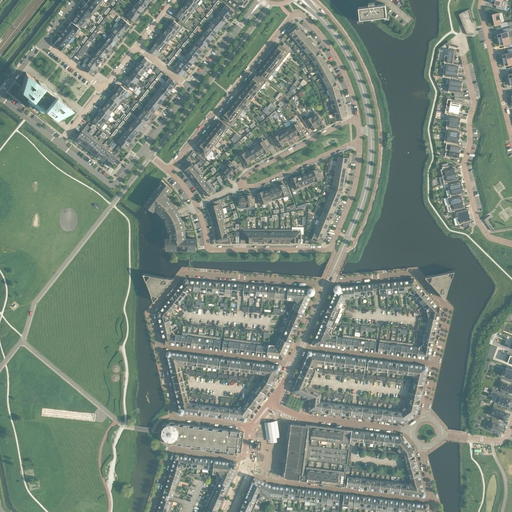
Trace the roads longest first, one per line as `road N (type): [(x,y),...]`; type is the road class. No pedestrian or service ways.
road 1 (residential): [(169,169),(296,12),(334,54),(356,118)]
road 2 (residential): [(169,169),(186,185),(209,248),(331,250),(352,196),(358,143)]
road 3 (residential): [(356,118),(249,172),(241,184),(358,143)]
road 4 (residential): [(330,280),(182,274),(150,313),(159,347)]
road 5 (residential): [(511,244),(478,221),(463,163),(474,101),(458,37)]
road 6 (residential): [(245,470),(433,501)]
road 7 (residential): [(330,280),(413,273),(448,308),(436,364)]
road 8 (secondary): [(330,280),(363,199),(371,130)]
road 9 (secondary): [(371,130),(351,61),(300,0)]
road 10 (residential): [(159,347),(173,414),(252,426)]
road 11 (residential): [(271,402),(303,417),(412,431)]
road 12 (residential): [(481,0),(511,137)]
road 13 (residential): [(246,456),(171,450),(149,511)]
road 14 (residential): [(301,344),(436,364)]
road 15 (residential): [(292,367),(159,347)]
